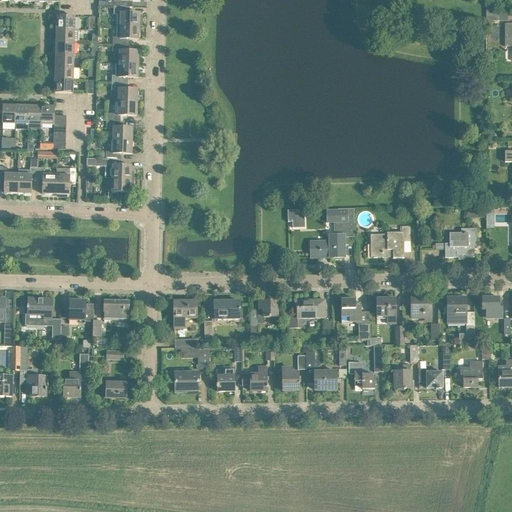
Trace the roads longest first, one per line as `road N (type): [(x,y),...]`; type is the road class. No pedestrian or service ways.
road 1 (residential): [(148,416),(511,409)]
road 2 (residential): [(151,284),(511,278)]
road 3 (residential): [(153,215),(159,0)]
road 4 (residential): [(153,215),(0,211)]
road 5 (residential): [(151,284),(0,280)]
road 6 (residential): [(0,413),(148,416)]
road 7 (residential): [(148,416),(151,284)]
